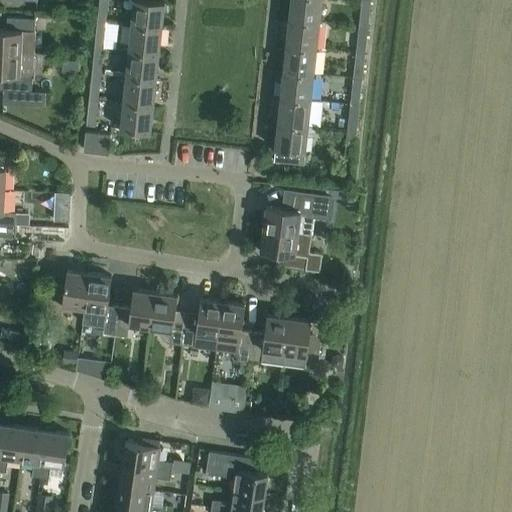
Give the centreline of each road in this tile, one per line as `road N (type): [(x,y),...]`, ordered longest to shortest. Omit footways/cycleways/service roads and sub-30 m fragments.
road 1 (residential): [(96,387),(197,416),(312,434),(299,511)]
road 2 (residential): [(233,272),(244,183),(81,163)]
road 3 (residential): [(233,272),(77,247),(81,163)]
road 4 (residential): [(77,511),(96,387)]
